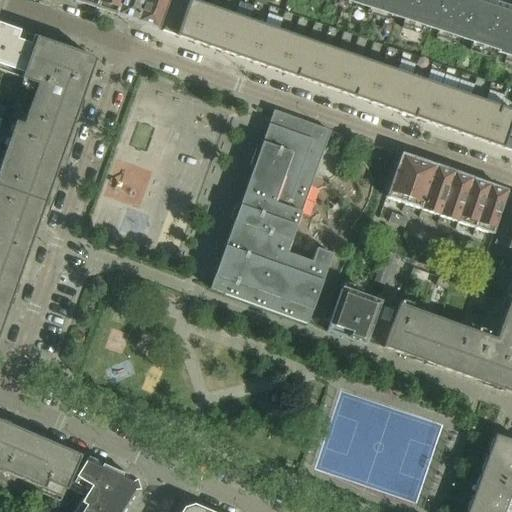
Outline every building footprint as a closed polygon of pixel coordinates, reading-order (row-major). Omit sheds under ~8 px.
[(96,9),(98,0),(76,0),(77,0),(76,2),(96,9)] [(120,0),(98,0),(96,9),(116,16),(120,0)] [(144,0),(120,0),(116,16),(137,23),(144,0)] [(144,0),(137,23),(157,30),(167,0),(144,0)] [(182,21),(177,37),(192,42),(205,5),(189,0),(187,5),(185,13),(182,21)] [(378,13),(382,0),(348,0),(348,3),(378,13)] [(393,18),(399,0),(382,0),(378,13),(393,18)] [(434,31),(442,0),(399,0),(393,18),(405,22),(402,29),(411,32),(418,34),(421,27),(434,31)] [(465,42),(478,0),(442,0),(434,31),(465,42)] [(498,52),(511,10),(482,0),(478,0),(465,42),(473,44),(471,52),(487,57),(489,49),(498,52)] [(176,1),(173,9),(185,13),(187,5),(176,1)] [(205,5),(192,42),(207,47),(220,11),(205,5)] [(173,9),(171,17),(182,21),(185,13),(173,9)] [(511,9),(511,10),(498,52),(497,54),(511,58),(511,9)] [(220,11),(207,47),(222,52),(235,16),(220,11)] [(235,16),(222,52),(237,57),(249,21),(235,16)] [(170,17),(164,32),(177,37),(182,21),(171,17),(170,17)] [(249,21),(237,57),(251,63),(264,26),(249,21)] [(0,72),(1,72),(15,30),(0,25),(0,72)] [(264,26),(251,63),(266,68),(279,31),(264,26)] [(21,79),(36,38),(15,30),(1,72),(21,79)] [(279,31),(266,68),(281,73),(293,36),(279,31)] [(293,36),(281,73),(296,78),(308,41),(293,36)] [(81,101),(92,70),(90,66),(72,60),(71,60),(62,57),(65,48),(36,38),(21,79),(21,80),(37,85),(23,125),(67,141),(74,122),(67,119),(74,99),(81,101)] [(308,41),(296,78),(310,83),(323,46),(308,41)] [(323,46),(310,83),(325,88),(338,51),(323,46)] [(338,51),(325,88),(340,93),(352,56),(338,51)] [(352,56),(340,93),(354,98),(367,62),(352,56)] [(367,62),(354,98),(369,103),(382,67),(367,62)] [(382,67),(369,103),(384,108),(397,72),(382,67)] [(397,72),(384,108),(399,114),(411,77),(397,72)] [(411,77),(399,114),(413,119),(426,82),(411,77)] [(426,82),(413,119),(428,124),(441,87),(426,82)] [(441,87),(428,124),(443,129),(456,92),(441,87)] [(456,92),(443,129),(458,134),(470,97),(456,92)] [(470,97),(458,134),(472,139),(485,102),(470,97)] [(485,102),(472,139),(487,144),(500,107),(485,102)] [(511,111),(500,107),(487,144),(502,149),(503,150),(507,137),(509,133),(511,123),(511,111)] [(254,168),(240,207),(235,205),(234,209),(230,220),(234,222),(210,290),(306,325),(332,255),(316,250),(311,263),(286,254),(330,132),(274,112),(259,152),(255,151),(249,166),(254,168)] [(15,123),(0,165),(0,187),(45,203),(51,188),(45,185),(43,183),(52,157),(56,155),(61,157),(67,141),(23,125),(15,123)] [(511,138),(507,137),(503,150),(511,152),(511,148),(511,138)] [(385,198),(412,207),(427,165),(400,156),(385,198)] [(455,174),(427,165),(412,207),(440,217),(455,174)] [(472,180),(455,174),(440,217),(457,223),(472,180)] [(490,187),(472,180),(457,223),(475,229),(490,187)] [(45,203),(0,187),(0,258),(23,267),(29,250),(23,248),(21,245),(31,219),(34,217),(40,219),(45,203)] [(507,193),(490,187),(475,229),(492,235),(506,193),(507,193)] [(494,245),(506,249),(511,232),(511,203),(509,202),(494,245)] [(391,214),(388,221),(388,223),(404,229),(407,219),(391,214)] [(462,238),(459,246),(458,248),(474,254),(478,244),(462,238)] [(2,304),(9,283),(16,285),(23,267),(0,258),(0,331),(9,306),(2,304)] [(466,288),(439,278),(436,286),(463,296),(466,288)] [(363,345),(377,303),(341,290),(327,332),(363,345)] [(480,330),(479,330),(462,377),(482,384),(485,377),(505,384),(503,391),(511,394),(511,298),(506,297),(506,298),(510,300),(495,340),(478,334),(480,330)] [(399,305),(384,348),(405,356),(408,349),(415,352),(445,362),(442,369),(462,377),(479,330),(478,329),(476,333),(402,306),(403,302),(401,302),(400,305),(399,305)] [(33,436),(4,424),(0,433),(0,462),(7,466),(4,473),(29,484),(27,488),(60,503),(80,457),(50,444),(49,446),(50,446),(49,449),(42,446),(44,443),(43,443),(40,443),(39,444),(31,441),(33,436)] [(511,511),(511,441),(495,435),(494,438),(491,439),(480,471),(481,473),(480,476),(478,478),(466,509),(467,511),(511,511)] [(85,496),(93,485),(129,507),(139,491),(135,481),(87,459),(86,461),(77,475),(70,486),(85,496)] [(125,511),(129,507),(93,485),(85,496),(75,511),(125,511)]
